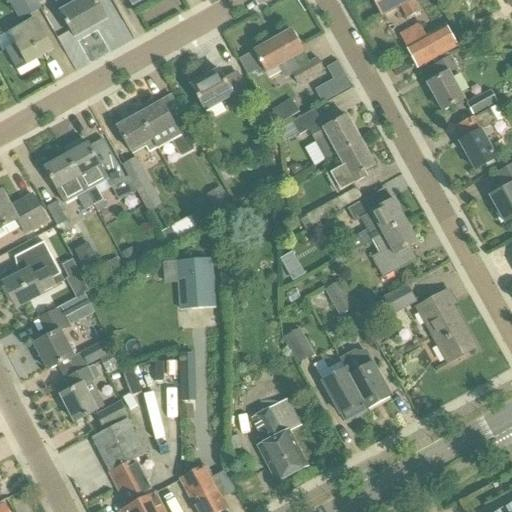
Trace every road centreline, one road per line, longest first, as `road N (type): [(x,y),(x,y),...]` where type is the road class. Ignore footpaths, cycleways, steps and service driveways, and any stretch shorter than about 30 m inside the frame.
road 1 (residential): [(511,334),(326,0)]
road 2 (residential): [(0,139),(254,0)]
road 3 (secondary): [(337,511),(511,417)]
road 4 (residential): [(64,511),(0,385)]
